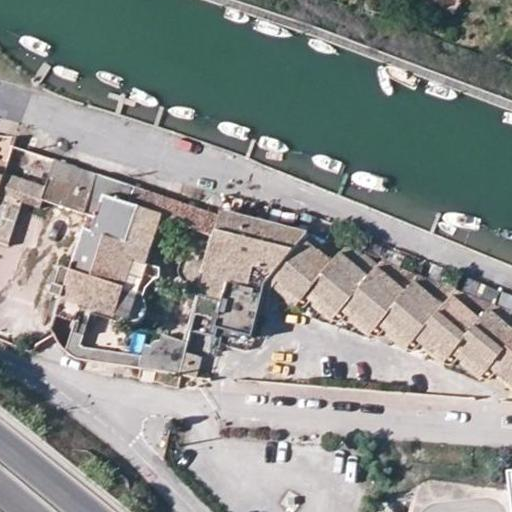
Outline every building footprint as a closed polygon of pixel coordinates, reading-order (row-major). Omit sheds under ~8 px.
[(0,193),(8,170),(11,159),(0,154),(0,193)] [(75,206),(91,211),(82,241),(73,238),(69,238),(65,240),(61,244),(44,298),(61,304),(64,296),(75,300),(116,313),(126,286),(134,289),(145,258),(148,259),(155,237),(152,236),(166,194),(137,185),(134,194),(124,191),(127,182),(100,172),(57,156),(49,183),(8,170),(0,193),(0,239),(12,244),(23,210),(27,199),(42,203),(45,196),(75,206)] [(134,194),(137,185),(127,182),(124,191),(134,194)] [(155,237),(162,239),(175,197),(166,194),(152,236),(155,237)] [(39,215),(42,203),(27,199),(23,210),(39,215)] [(73,238),(82,241),(91,211),(75,206),(65,240),(69,238),(73,238)] [(190,338),(192,329),(221,212),(210,209),(178,335),(190,338)] [(12,244),(23,248),(40,245),(49,242),(56,220),(39,215),(23,210),(12,244)] [(257,315),(264,316),(272,286),(297,305),(305,295),(333,318),(341,309),(371,332),(379,324),(408,347),(416,338),(444,360),(451,352),(480,374),(487,366),(511,385),(511,324),(487,305),(479,314),(451,292),(444,301),(414,278),(407,287),(376,264),(369,272),(341,250),(333,259),(303,236),(307,231),(222,210),(221,212),(192,329),(215,335),(219,325),(252,333),(257,315)] [(139,314),(143,309),(145,302),(147,296),(148,291),(148,286),(148,282),(153,272),(154,267),(154,265),(153,263),(148,259),(145,258),(134,289),(126,286),(116,313),(129,317),(132,318),(136,317),(139,314)] [(0,297),(11,267),(0,263),(0,297)] [(145,365),(147,353),(81,343),(72,335),(68,329),(67,323),(75,300),(64,296),(61,304),(57,314),(56,320),(56,326),(58,333),(62,341),(67,346),(76,352),(81,354),(99,357),(145,365)] [(158,340),(155,345),(149,345),(147,353),(145,365),(181,370),(186,352),(190,338),(178,335),(167,333),(166,338),(164,340),(158,340)] [(204,356),(186,352),(181,370),(200,371),(204,356)]
